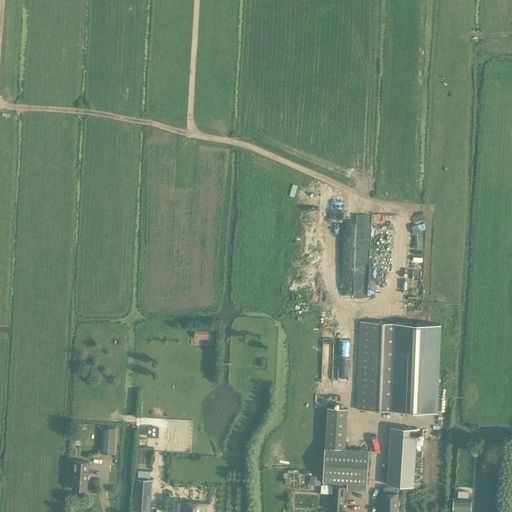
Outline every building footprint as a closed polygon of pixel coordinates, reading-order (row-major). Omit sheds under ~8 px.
[(361,321),(357,409),(437,412),(441,324),(361,321)] [(195,330),(194,338),(213,339),(213,330),(195,330)] [(366,490),(369,450),(345,448),(347,408),(327,407),(323,481),(347,482),(347,485),(347,488),(366,490)] [(103,427),(101,452),(113,453),(115,428),(110,428),(103,427)] [(391,427),(387,483),(402,484),(409,485),(411,485),(413,485),(415,449),(426,450),(427,438),(416,438),(417,428),(414,428),(411,428),(404,427),(391,427)] [(87,489),(89,462),(74,461),(72,489),(87,489)] [(333,486),(331,509),(343,510),(345,486),(333,486)] [(397,487),(387,487),(387,493),(383,493),(383,499),(381,499),(380,511),(396,511),(398,493),(397,493),(397,487)] [(476,495),(457,495),(457,506),(476,506),(476,495)] [(204,511),(205,503),(183,502),(181,511),(204,511)]
